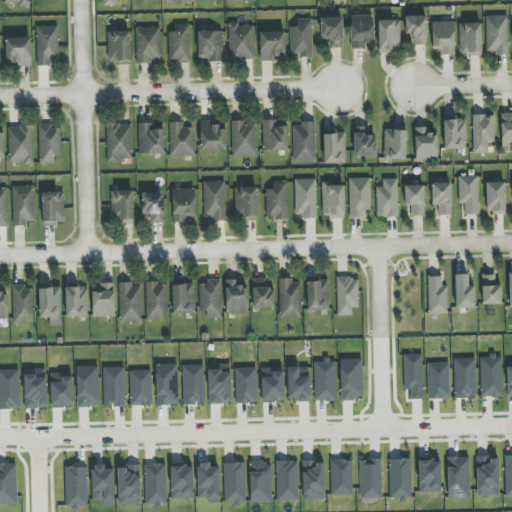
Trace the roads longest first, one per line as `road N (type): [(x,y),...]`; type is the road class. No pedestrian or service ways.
road 1 (residential): [(511,429),(0,442)]
road 2 (residential): [(511,244),(0,255)]
road 3 (residential): [(338,89),(0,96)]
road 4 (residential): [(82,0),(90,254)]
road 5 (residential): [(382,433),(379,248)]
